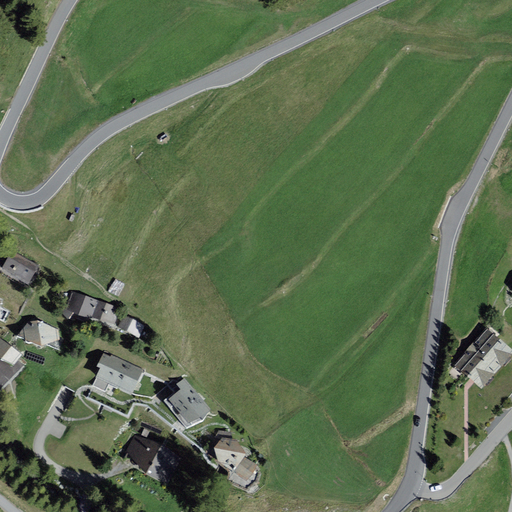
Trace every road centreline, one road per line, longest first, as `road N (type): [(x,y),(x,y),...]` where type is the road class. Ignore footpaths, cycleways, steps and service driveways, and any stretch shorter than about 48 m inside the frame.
road 1 (secondary): [(0,193),(37,199),(108,129),(376,0)]
road 2 (secondary): [(511,104),(449,236),(408,485)]
road 3 (secondary): [(70,0),(0,144)]
road 4 (residential): [(408,485),(446,488),(511,418)]
